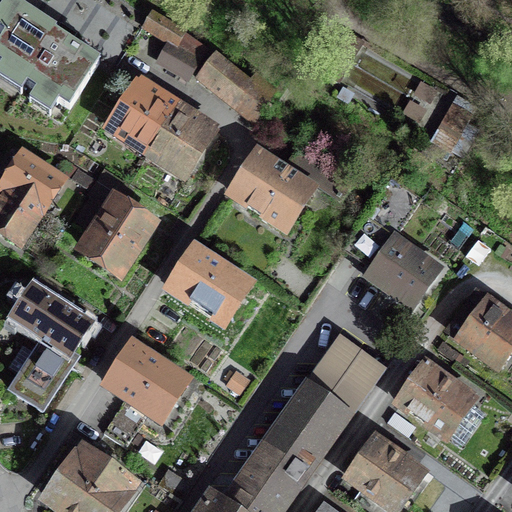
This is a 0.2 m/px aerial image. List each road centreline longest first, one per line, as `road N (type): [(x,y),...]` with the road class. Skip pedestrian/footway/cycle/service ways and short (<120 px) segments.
road 1 (residential): [(0,500),(28,482),(249,139),(34,0)]
road 2 (track): [(330,0),(343,25),(511,114)]
